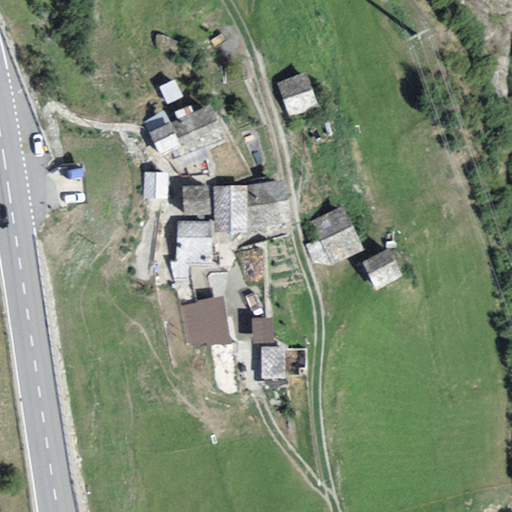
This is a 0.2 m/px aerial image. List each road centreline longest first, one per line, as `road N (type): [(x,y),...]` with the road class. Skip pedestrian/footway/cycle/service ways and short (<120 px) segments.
road 1 (secondary): [(0,135),(58,511)]
road 2 (track): [(294,232),(317,303),(317,426),(335,511)]
road 3 (track): [(226,0),(278,138),(294,232)]
road 4 (track): [(331,497),(280,440),(256,390)]
